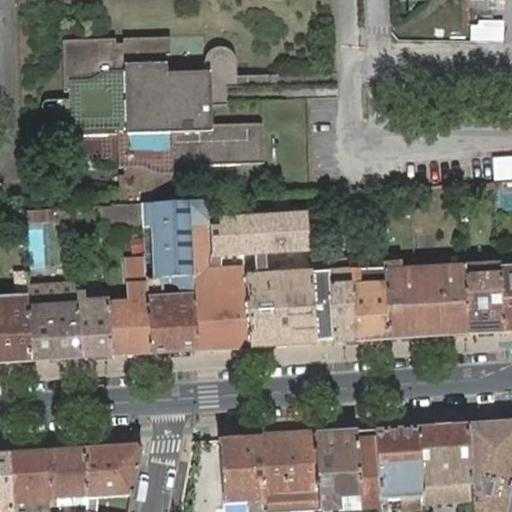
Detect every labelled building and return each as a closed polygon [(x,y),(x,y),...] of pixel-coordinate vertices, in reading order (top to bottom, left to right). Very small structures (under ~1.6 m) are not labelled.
[(142,206),(175,203),(174,166),(265,164),(263,124),(214,125),(213,106),(228,106),(227,94),(227,88),(237,88),(236,76),(236,61),(233,54),(227,48),(217,47),(212,49),(208,52),(205,56),(204,60),(204,72),(166,73),(166,63),(166,55),(171,55),(170,37),(123,39),(123,44),(116,44),(115,39),(62,41),(64,92),(69,92),(69,99),(64,100),(65,136),(117,134),(119,168),(123,168),(124,175),(119,176),(120,206),(142,206)] [(392,221),(390,190),(379,190),(381,221),(392,221)] [(346,203),(345,192),(340,193),(325,194),(325,204),(346,203)] [(196,352),(250,348),(247,284),(246,276),(246,268),(207,270),(206,253),(205,224),(210,224),(210,221),(209,201),(189,202),(190,225),(193,288),(196,352)] [(190,225),(189,202),(175,203),(142,206),(143,219),(155,218),(159,278),(146,279),(146,285),(148,303),(150,355),(196,352),(193,288),(190,225)] [(143,219),(142,206),(120,206),(102,208),(103,227),(143,224),(143,219)] [(52,221),(52,211),(21,213),(22,221),(41,220),(41,222),(52,221)] [(306,247),(304,215),(210,221),(210,224),(205,224),(206,253),(306,247)] [(419,338),(415,270),(401,271),(401,263),(401,257),(383,258),(384,264),(384,268),(385,283),(388,340),(419,338)] [(111,358),(150,355),(148,303),(146,285),(146,279),(145,260),(127,261),(130,308),(108,310),(111,358)] [(472,266),(463,266),(463,267),(468,335),(503,333),(500,269),(499,264),(492,264),(472,266)] [(332,344),(353,342),(349,270),(335,271),(335,265),(328,266),(328,272),(330,304),(333,342),(332,344)] [(463,267),(415,270),(419,338),(468,335),(463,267)] [(503,333),(511,332),(511,267),(500,269),(503,333)] [(353,342),(388,340),(385,283),(384,268),(359,270),(349,270),(353,342)] [(311,273),(246,276),(247,284),(250,348),(315,345),(314,343),(333,342),(330,304),(328,272),(311,273)] [(16,297),(0,298),(0,364),(30,363),(27,306),(26,296),(26,288),(25,274),(15,274),(16,297)] [(77,303),(76,295),(70,295),(69,286),(26,288),(26,296),(27,306),(30,363),(80,359),(77,303)] [(83,295),(76,295),(77,303),(80,359),(111,358),(108,310),(108,302),(107,293),(83,295)] [(511,421),(466,425),(470,485),(471,500),(472,511),(504,511),(511,481),(511,421)] [(466,425),(416,428),(420,487),(421,499),(422,504),(471,500),(470,485),(466,425)] [(416,428),(374,431),(379,505),(386,505),(385,501),(421,499),(420,487),(416,428)] [(374,431),(314,435),(320,511),(337,510),(360,508),(379,507),(379,505),(374,431)] [(261,438),(265,511),(306,511),(320,511),(314,435),(261,438)] [(265,511),(261,438),(219,440),(223,505),(242,504),(241,511),(265,511)] [(139,446),(84,449),(87,497),(87,499),(87,504),(87,507),(86,511),(96,511),(97,498),(132,496),(141,448),(139,446)] [(84,449),(46,451),(49,500),(50,511),(56,510),(56,500),(87,497),(84,449)] [(46,451),(8,454),(12,511),(11,511),(49,511),(50,511),(49,500),(46,451)] [(8,454),(0,454),(0,511),(11,511),(12,511),(8,454)] [(56,500),(56,510),(87,507),(87,504),(87,499),(87,497),(56,500)]
